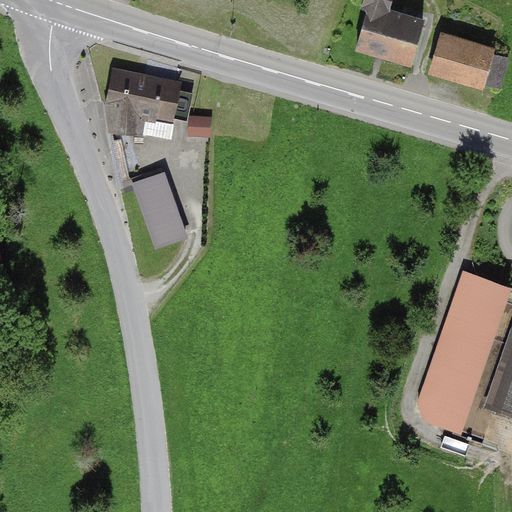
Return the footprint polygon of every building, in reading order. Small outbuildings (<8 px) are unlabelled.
[(369,6),(358,46),(412,61),(424,20),(387,10),(389,0),(366,0),(365,4),(369,6)] [(442,39),(434,68),(482,81),(490,52),(442,39)] [(179,84),(110,68),(104,100),(108,133),(139,139),(141,122),(170,129),(179,84)] [(211,121),(189,117),(187,137),(210,140),(211,121)] [(162,172),(130,183),(154,252),(187,243),(162,172)] [(511,292),(511,291),(461,273),(415,404),(425,425),(459,438),(511,292)] [(511,362),(496,410),(511,415),(511,362)]
